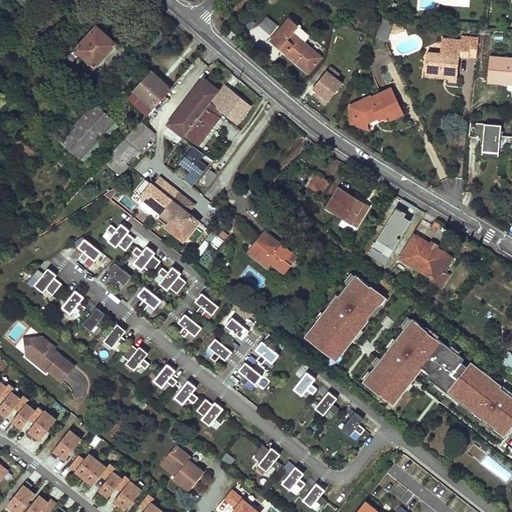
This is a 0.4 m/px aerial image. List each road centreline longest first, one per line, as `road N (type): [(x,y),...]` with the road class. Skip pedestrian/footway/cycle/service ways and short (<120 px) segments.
road 1 (residential): [(511,249),(325,134),(192,22)]
road 2 (unknown): [(403,85),(449,202),(463,154),(468,61)]
road 3 (unknown): [(274,101),(227,177),(229,191),(259,216)]
